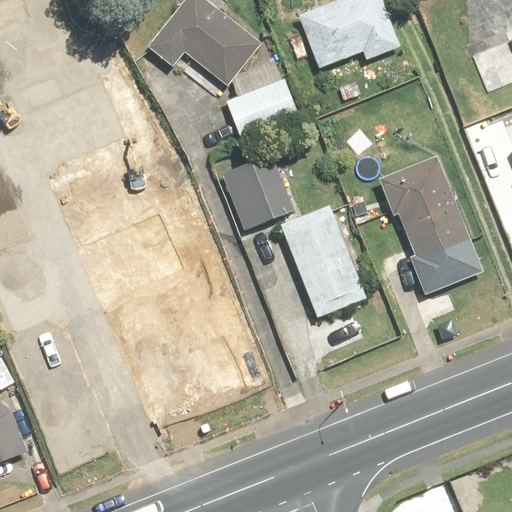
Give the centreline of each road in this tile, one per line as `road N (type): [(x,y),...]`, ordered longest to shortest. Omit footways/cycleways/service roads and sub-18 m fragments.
road 1 (secondary): [(511,376),(295,461)]
road 2 (secondary): [(295,461),(171,511)]
